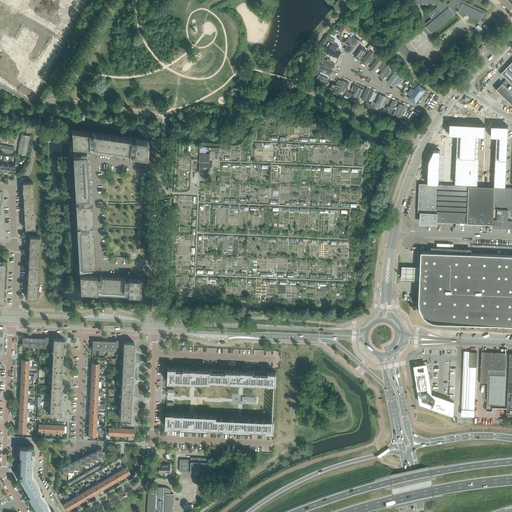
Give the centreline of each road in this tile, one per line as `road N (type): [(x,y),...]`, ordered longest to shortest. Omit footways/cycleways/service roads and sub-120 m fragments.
road 1 (trunk): [(511,462),(410,477),(297,511)]
road 2 (residential): [(161,169),(104,161),(98,167),(104,265),(156,269)]
road 3 (tertiary): [(366,332),(154,322)]
road 4 (tertiary): [(154,330),(326,338)]
road 5 (trunk): [(351,511),(511,480)]
road 6 (trunk): [(380,455),(303,479),(249,511)]
road 7 (tertiary): [(154,322),(12,315)]
road 8 (tertiary): [(12,323),(154,330)]
road 9 (residential): [(150,439),(273,443)]
road 10 (unclassified): [(393,231),(438,119)]
road 11 (residential): [(153,353),(273,359)]
